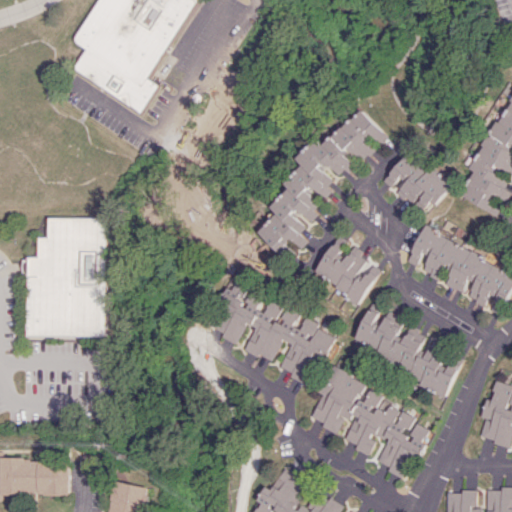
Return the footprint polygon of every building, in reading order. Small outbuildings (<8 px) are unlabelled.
[(144,111),(160,84),(151,78),(196,0),(97,0),(74,40),(86,47),(73,70),(144,111)] [(460,194),(499,214),(503,206),(491,200),(495,192),(502,196),(509,183),(509,182),(495,169),(499,165),(511,171),(511,148),(511,147),(511,96),(484,154),(476,162),(460,194)] [(317,138),(289,186),(292,192),(273,202),(281,217),(253,232),(290,253),(297,249),(288,244),(292,239),(306,247),(310,239),(295,211),(298,209),(316,220),(321,210),(306,183),(325,193),(334,177),(321,169),(325,162),(344,173),(356,167),(347,151),(349,149),(365,158),(377,152),(366,131),(386,142),(393,131),(365,116),(320,140),(317,138)] [(385,180),(396,190),(405,181),(407,183),(401,190),(427,214),(455,185),(416,148),(385,180)] [(108,336),(108,217),(50,217),(50,236),(40,236),(40,256),(30,256),(29,335),(108,336)] [(511,294),(511,271),(430,225),(410,260),(419,265),(426,253),(433,257),(425,270),(441,279),(451,263),(457,267),(448,283),(464,292),(471,280),(477,283),(470,295),(486,305),(493,294),(508,302),(511,294)] [(362,303),(384,269),(362,255),(365,251),(353,243),(351,247),(338,239),(316,273),(362,303)] [(312,383),(337,331),(253,291),(247,302),(236,297),(219,332),(240,342),(249,323),(258,327),(248,349),(275,362),(285,339),(294,343),(281,369),(312,383)] [(447,394),(461,370),(443,360),(450,348),(435,340),(426,355),(420,352),(429,335),(413,325),(405,338),(399,335),(406,323),(390,313),(382,327),(367,319),(355,340),(447,394)] [(311,415),(343,435),(357,444),(356,446),(370,455),(381,438),(388,443),(377,461),(403,477),(417,455),(420,457),(429,443),(425,440),(432,430),(416,420),(417,418),(392,403),(387,412),(379,407),(386,395),(341,367),(311,415)] [(511,446),(511,442),(511,384),(498,380),(492,400),(488,399),(483,416),(488,417),(482,437),(511,446)] [(71,495),(71,459),(1,459),(1,485),(0,484),(0,500),(3,501),(3,494),(71,495)] [(356,511),(354,510),(352,511),(340,511),(343,501),(318,493),(310,504),(303,503),(309,483),(308,483),(287,467),(261,500),(263,502),(255,511),(356,511)] [(146,511),(151,487),(116,480),(110,511),(146,511)] [(511,511),(511,486),(492,489),(479,489),(453,491),(447,511),(511,511)]
